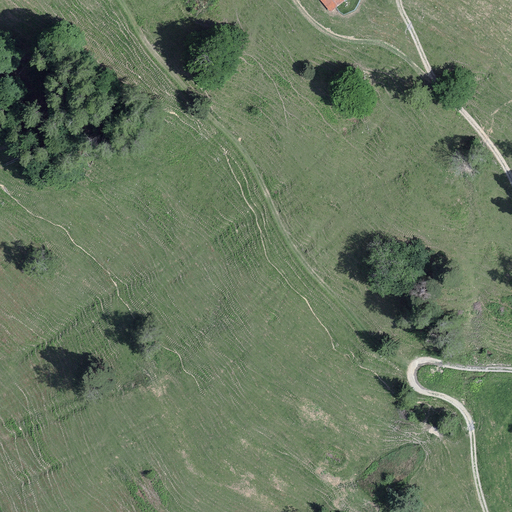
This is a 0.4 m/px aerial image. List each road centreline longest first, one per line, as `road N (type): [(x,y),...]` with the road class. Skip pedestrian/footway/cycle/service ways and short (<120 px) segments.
road 1 (track): [(511,369),(422,360),(411,374),(416,387),(456,403),(469,419),(485,511)]
road 2 (track): [(399,0),(439,86),(511,182)]
